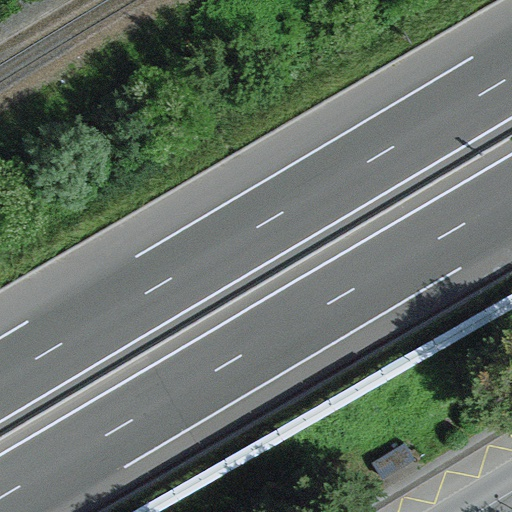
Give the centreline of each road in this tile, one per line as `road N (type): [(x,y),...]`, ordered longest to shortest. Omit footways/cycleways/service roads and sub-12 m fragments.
road 1 (motorway): [(511,72),(0,375)]
road 2 (motorway): [(0,506),(511,203)]
